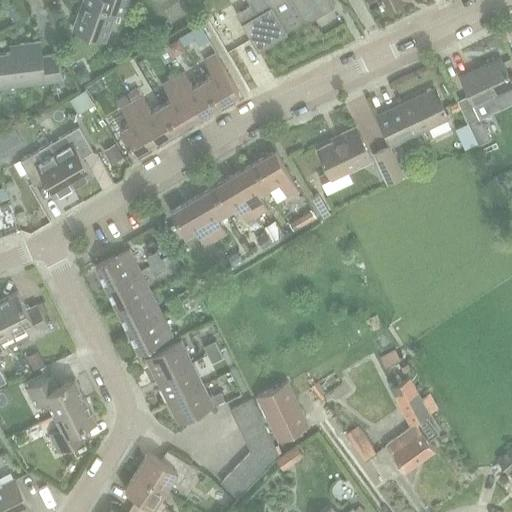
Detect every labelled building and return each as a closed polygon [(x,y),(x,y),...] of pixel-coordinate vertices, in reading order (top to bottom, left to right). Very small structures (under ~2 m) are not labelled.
[(14,0),(6,5),(13,18),(21,14),(14,0)] [(82,0),(73,28),(105,40),(115,10),(123,12),(127,0),(82,0)] [(247,0),(250,4),(236,12),(241,22),(256,48),(286,31),(285,30),(304,20),(333,3),(331,0),(247,0)] [(379,0),(384,9),(404,0),(379,0)] [(200,23),(191,29),(199,43),(208,37),(200,23)] [(177,37),(167,43),(171,51),(176,52),(184,47),(177,37)] [(19,50),(0,52),(0,86),(59,79),(56,53),(41,55),(39,41),(19,43),(19,50)] [(212,74),(202,80),(217,105),(238,92),(215,52),(203,59),(212,74)] [(469,94),(457,100),(467,121),(478,143),(490,138),(479,116),(492,110),(487,99),(511,86),(511,82),(501,60),(476,73),(475,70),(460,76),(469,94)] [(84,65),(74,70),(79,81),(89,76),(84,65)] [(217,105),(202,80),(193,86),(184,70),(173,77),(196,117),(217,105)] [(196,117),(173,77),(162,83),(171,99),(161,104),(176,129),(196,117)] [(138,86),(128,92),(132,99),(142,93),(138,86)] [(434,89),(401,105),(403,110),(395,113),(393,109),(378,116),(391,143),(428,126),(432,135),(449,127),(445,118),(447,117),(434,89)] [(125,93),(116,99),(121,106),(130,100),(125,93)] [(176,129),(161,104),(151,110),(142,95),(132,101),(155,141),(176,129)] [(155,141),(132,101),(120,107),(130,123),(119,129),(134,153),(155,141)] [(34,114),(24,119),(34,137),(44,132),(34,114)] [(65,146),(54,152),(73,184),(92,173),(82,156),(92,150),(78,126),(60,137),(65,146)] [(342,137),(317,149),(331,178),(371,159),(355,126),(341,133),(342,137)] [(1,134),(0,135),(0,150),(8,146),(1,134)] [(111,162),(122,156),(114,142),(103,149),(111,162)] [(389,146),(373,153),(387,182),(403,175),(389,146)] [(73,184),(54,152),(44,158),(39,149),(20,160),(34,184),(44,178),(55,195),(73,184)] [(275,149),(253,162),(268,187),(268,186),(276,200),(286,195),(287,196),(298,190),(275,149)] [(253,162),(233,174),(256,214),(267,208),(258,192),(268,187),(253,162)] [(233,174),(212,186),(227,211),(236,205),(246,220),(256,214),(233,174)] [(212,186),(192,198),(215,238),(226,232),(217,216),(227,211),(212,186)] [(177,221),(166,227),(174,241),(185,235),(195,229),(204,245),(215,238),(192,198),(170,210),(177,221)] [(3,202),(0,202),(0,218),(8,216),(3,202)] [(311,210),(290,223),(293,229),(315,216),(311,210)] [(272,212),(251,227),(257,236),(278,221),(272,212)] [(277,224),(267,230),(272,239),(282,233),(277,224)] [(266,232),(256,238),(261,247),(271,241),(266,232)] [(95,264),(106,287),(140,270),(129,248),(95,264)] [(143,257),(147,266),(159,260),(154,251),(143,257)] [(237,251),(227,256),(231,264),(241,258),(237,251)] [(165,271),(159,260),(147,266),(153,277),(165,271)] [(151,291),(140,270),(106,287),(117,308),(151,291)] [(18,291),(0,299),(0,308),(12,333),(25,326),(31,338),(50,328),(38,303),(27,308),(18,291)] [(161,312),(151,291),(117,308),(127,329),(161,312)] [(176,293),(164,299),(169,309),(180,303),(176,293)] [(185,312),(180,303),(169,309),(173,317),(185,312)] [(0,338),(12,333),(0,308),(0,353),(5,351),(0,340),(0,338)] [(172,335),(161,312),(127,329),(139,351),(172,335)] [(146,356),(157,379),(192,361),(181,339),(146,356)] [(204,344),(208,353),(219,348),(215,339),(204,344)] [(223,356),(219,348),(208,353),(212,362),(223,356)] [(395,348),(383,354),(387,363),(399,356),(395,348)] [(37,350),(26,355),(32,368),(43,362),(37,350)] [(202,382),(192,361),(157,379),(167,400),(202,382)] [(48,401),(54,414),(85,398),(74,377),(57,386),(51,375),(26,388),(36,407),(48,401)] [(390,387),(410,425),(385,443),(404,470),(434,448),(428,439),(438,432),(426,415),(429,413),(409,376),(390,387)] [(287,380),(257,394),(278,439),(309,425),(287,380)] [(218,391),(209,396),(202,382),(167,400),(178,422),(223,400),(218,391)] [(230,408),(235,419),(257,408),(251,397),(230,408)] [(96,420),(85,398),(54,414),(60,427),(49,433),(59,452),(84,440),(78,429),(96,420)] [(262,419),(257,408),(235,419),(240,429),(262,419)] [(267,429),(262,419),(240,429),(245,440),(267,429)] [(360,428),(349,437),(365,458),(376,451),(360,428)] [(279,454),(267,429),(245,440),(250,450),(279,454)] [(296,443),(286,449),(293,459),(302,452),(296,443)] [(511,446),(497,459),(508,473),(511,469),(511,446)] [(148,451),(137,469),(165,488),(172,478),(186,487),(198,468),(167,449),(160,459),(148,451)] [(258,477),(279,454),(250,450),(240,460),(258,477)] [(258,477),(240,460),(231,470),(248,487),(258,477)] [(137,469),(124,488),(137,496),(130,506),(139,511),(171,511),(163,507),(166,503),(159,499),(165,488),(137,469)] [(248,487),(231,470),(220,481),(238,498),(248,487)] [(0,484),(0,511),(18,511),(29,506),(15,478),(1,485),(0,484)]
